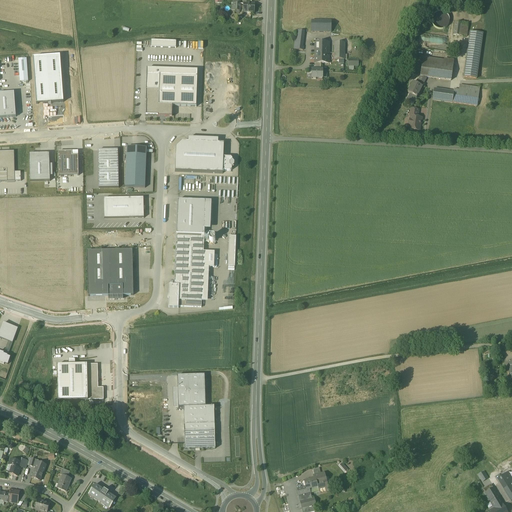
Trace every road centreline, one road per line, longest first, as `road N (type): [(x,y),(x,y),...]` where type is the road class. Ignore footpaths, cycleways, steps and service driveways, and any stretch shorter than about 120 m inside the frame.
road 1 (primary): [(265,137),(256,433)]
road 2 (unclassified): [(265,137),(511,152)]
road 3 (unclassified): [(216,483),(122,424),(119,315)]
road 4 (unclassified): [(119,315),(143,310),(155,295),(162,129)]
road 5 (unclassified): [(0,138),(162,129)]
road 6 (primary): [(271,0),(265,137)]
road 7 (track): [(85,132),(72,0)]
road 8 (unclassified): [(119,315),(56,320),(0,302)]
